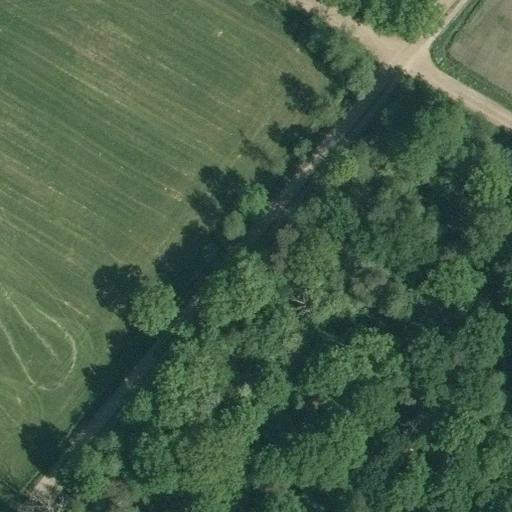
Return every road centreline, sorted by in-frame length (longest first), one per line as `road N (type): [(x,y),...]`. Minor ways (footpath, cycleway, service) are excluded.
road 1 (track): [(21,511),(396,56)]
road 2 (track): [(511,120),(396,56)]
